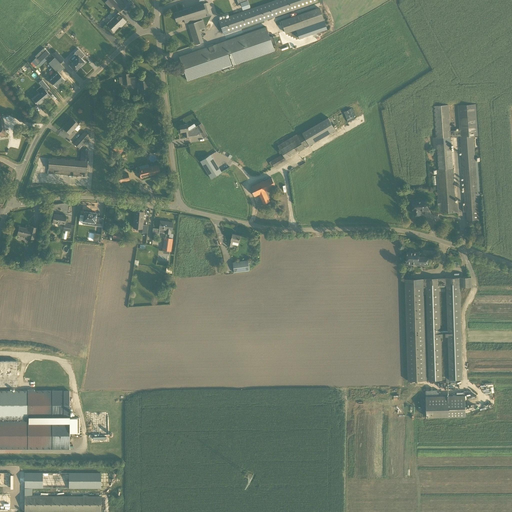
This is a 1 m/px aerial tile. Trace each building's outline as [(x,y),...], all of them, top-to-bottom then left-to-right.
[(108,0),(119,11),(125,6),(119,0),(108,0)] [(316,0),(275,0),(218,20),(223,35),(317,2),(316,0)] [(176,22),(184,19),(185,23),(207,16),(203,4),(173,13),(176,22)] [(323,20),(320,8),(281,21),(285,33),(323,20)] [(107,24),(114,31),(121,24),(123,25),(126,22),(119,15),(117,13),(107,24)] [(199,30),(197,22),(188,24),(194,45),(203,42),(199,30)] [(266,27),(179,57),(187,81),(274,51),(266,27)] [(39,62),(49,54),(44,48),(34,55),(39,62)] [(75,71),(84,62),(81,59),(84,55),(78,49),(74,53),(75,53),(78,57),(72,63),(69,65),(75,71)] [(61,56),(56,51),(52,55),(57,60),(61,56)] [(49,80),(57,89),(66,80),(59,74),(65,69),(55,58),(49,64),(57,73),(49,80)] [(122,74),(123,76),(118,77),(119,83),(123,83),(124,85),(131,84),(129,73),(122,74)] [(139,77),(140,88),(138,89),(138,95),(144,94),(144,88),(149,87),(149,84),(147,84),(146,77),(139,77)] [(36,103),(38,106),(50,96),(47,92),(50,89),(43,80),(39,83),(45,90),(33,100),(36,102),(35,103),(36,104),(36,103)] [(450,131),(448,104),(434,105),(436,134),(436,138),(450,137),(460,136),(463,136),(462,130),(460,130),(450,131)] [(463,136),(473,136),(477,135),(475,104),(458,106),(460,130),(462,130),(463,136)] [(69,134),(78,124),(72,118),(67,123),(68,124),(64,128),(69,134)] [(309,145),(335,130),(328,118),(302,133),(309,145)] [(188,130),(187,124),(179,125),(180,132),(184,132),(185,137),(189,137),(196,135),(200,133),(205,130),(201,123),(196,126),(190,130),(188,130)] [(79,149),(90,136),(85,131),(74,144),(79,149)] [(278,146),(283,154),(269,162),(272,167),(309,145),(302,133),(298,136),(297,134),(278,146)] [(463,171),(465,206),(463,206),(463,212),(466,212),(467,212),(468,220),(479,219),(473,136),(463,136),(460,136),(463,171)] [(437,149),(438,169),(441,213),(456,212),(452,169),(450,137),(436,138),(432,138),(433,150),(437,149)] [(116,144),(113,150),(121,154),(124,148),(116,144)] [(86,173),(87,162),(88,151),(81,150),(80,161),(49,158),(48,169),(86,173)] [(211,178),(221,172),(210,155),(200,161),(211,178)] [(158,165),(138,170),(140,178),(160,173),(158,165)] [(114,177),(114,179),(115,184),(130,180),(128,173),(114,177)] [(254,196),(259,194),(263,204),(270,201),(265,191),(276,187),(272,178),(250,187),(254,196)] [(428,201),(413,202),(413,211),(414,211),(414,215),(420,215),(420,211),(429,210),(428,201)] [(142,229),(142,232),(146,232),(147,225),(142,225),(144,212),(135,211),(133,228),(142,229)] [(84,212),(83,220),(95,222),(94,226),(99,226),(100,218),(96,217),(96,213),(92,213),(92,212),(89,212),(84,212)] [(70,225),(65,224),(66,216),(54,214),(53,223),(60,224),(60,225),(64,226),(63,230),(69,231),(70,225)] [(159,232),(169,234),(170,234),(171,231),(172,231),(173,223),(160,221),(159,229),(159,232)] [(27,238),(34,239),(37,228),(30,226),(29,230),(26,229),(26,228),(19,227),(17,235),(25,236),(25,235),(28,236),(27,238)] [(233,241),(239,242),(241,236),(234,234),(233,234),(231,239),(229,239),(228,244),(232,245),(233,241)] [(162,250),(163,250),(170,251),(171,251),(173,239),(169,239),(164,238),(162,250)] [(416,265),(427,266),(428,259),(421,258),(421,259),(419,259),(419,253),(407,252),(406,262),(411,262),(411,263),(416,264),(416,265)] [(235,273),(238,272),(249,271),(248,261),(233,263),(234,273),(235,273)] [(426,279),(426,286),(429,381),(441,380),(440,337),(443,337),(443,333),(440,333),(438,286),(446,285),(448,333),(445,333),(445,336),(448,336),(449,377),(446,377),(446,382),(450,382),(449,380),(462,380),(459,287),(472,287),(471,277),(426,279)] [(426,279),(416,279),(406,279),(409,381),(427,381),(423,286),(426,286),(426,279)] [(0,386),(18,386),(17,360),(0,360),(0,386)] [(28,391),(0,391),(0,448),(69,449),(69,433),(69,418),(69,391),(34,391),(34,390),(28,390),(28,391)] [(426,397),(426,417),(465,416),(465,396),(426,397)] [(69,418),(69,433),(80,433),(80,418),(69,418)] [(0,509),(10,510),(10,494),(0,494),(0,486),(10,487),(10,486),(10,473),(0,472),(0,509)] [(100,488),(100,473),(25,473),(24,488),(100,488)] [(101,511),(101,497),(24,497),(24,511),(101,511)]
